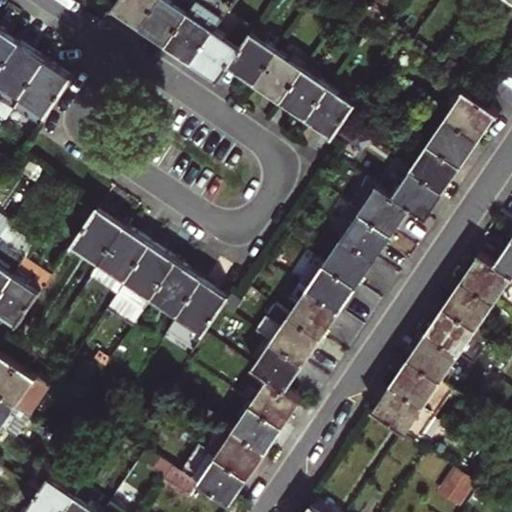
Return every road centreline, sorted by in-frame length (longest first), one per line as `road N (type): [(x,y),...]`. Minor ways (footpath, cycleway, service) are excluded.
road 1 (residential): [(265,511),(511,150)]
road 2 (residential): [(124,48),(73,125),(236,235),(287,158)]
road 3 (residential): [(287,158),(124,48)]
